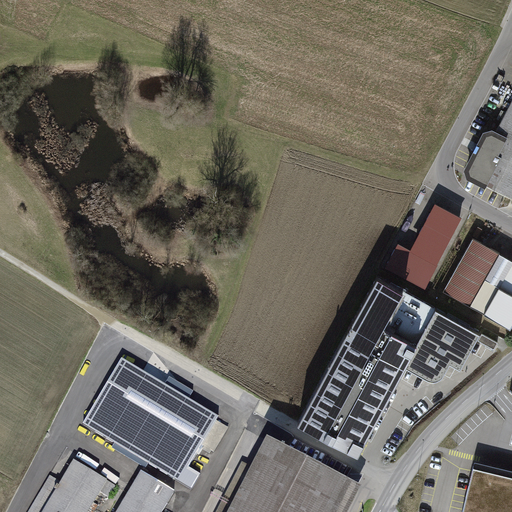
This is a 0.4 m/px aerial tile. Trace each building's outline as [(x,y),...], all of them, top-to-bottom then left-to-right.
[(511,100),(497,131),(508,137),(499,155),(502,157),(487,185),(511,197),(511,100)] [(499,155),(508,137),(497,131),(493,129),(484,132),(464,170),(467,179),(486,188),(487,185),(502,157),(499,155)] [(456,226),(437,216),(420,248),(440,258),(456,226)] [(445,291),(511,329),(511,264),(500,285),(488,278),(502,252),(476,237),(445,291)] [(383,297),(354,349),(345,345),(330,372),(349,382),(361,360),(369,364),(335,423),(372,444),(405,385),(414,389),(420,376),(432,382),(439,382),(446,378),(452,370),(465,377),(486,339),(411,298),(405,309),(383,297)] [(219,417),(133,367),(94,431),(192,489),(200,475),(189,468),(201,448),(210,453),(212,450),(215,452),(228,428),(217,421),(219,417)] [(331,511),(348,479),(268,438),(229,511),(331,511)] [(94,511),(98,505),(94,503),(100,492),(110,497),(116,486),(74,461),(61,483),(50,477),(29,511),(94,511)] [(511,511),(511,476),(474,468),(463,511),(511,511)] [(142,472),(132,487),(165,507),(175,492),(142,472)] [(117,511),(162,511),(165,507),(132,487),(117,511)]
